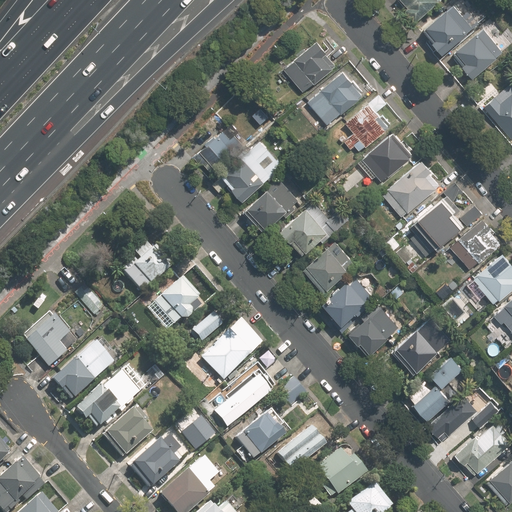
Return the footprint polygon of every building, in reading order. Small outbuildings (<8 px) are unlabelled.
[(437,0),(394,0),(403,10),(400,13),(410,25),(437,0)] [(475,23),(454,1),(420,32),(429,42),(425,46),(436,58),(475,23)] [(503,55),(477,25),(442,56),(467,86),(503,55)] [(335,67),(315,42),(280,70),(300,95),(335,67)] [(362,95),(341,71),(304,102),(324,127),(362,95)] [(511,87),(507,82),(480,109),(510,139),(511,137),(511,87)] [(384,128),(364,105),(342,125),(351,135),(342,143),(349,151),(353,147),(357,152),(384,128)] [(235,122),(196,154),(202,161),(204,159),(214,170),(246,144),(237,133),(242,130),(235,122)] [(408,155),(388,134),(356,165),(371,181),(374,177),(380,183),(408,155)] [(280,167),(258,142),(215,180),(237,205),(280,167)] [(437,185),(415,162),(380,195),(402,219),(437,185)] [(294,209),(291,205),(296,201),(277,180),(238,213),(257,235),(279,216),(282,220),(294,209)] [(455,211),(442,196),(410,223),(432,249),(461,225),(452,214),(455,211)] [(325,219),(310,202),(272,235),(282,247),(285,244),(297,258),(317,241),(319,244),(344,222),(334,211),(325,219)] [(481,215),(473,207),(459,220),(467,228),(477,219),(481,215)] [(477,219),(467,228),(445,250),(467,272),(493,246),(483,235),(487,230),(477,219)] [(399,245),(392,236),(383,245),(390,253),(399,245)] [(173,261),(152,240),(123,268),(144,289),(173,261)] [(353,267),(331,242),(298,272),(320,296),(353,267)] [(413,256),(402,244),(392,254),(403,266),(413,256)] [(511,276),(511,273),(497,255),(470,277),(472,279),(462,287),(475,302),(482,296),(491,307),(511,289),(511,281),(510,278),(511,276)] [(202,294),(183,273),(147,306),(167,327),(180,315),(181,315),(181,316),(182,316),(182,317),(183,317),(184,317),(185,317),(186,317),(187,317),(188,317),(189,317),(190,316),(191,316),(191,315),(192,315),(192,314),(193,313),(193,312),(194,311),(194,310),(194,309),(194,308),(193,307),(193,306),(193,305),(192,305),(192,304),(202,294)] [(348,287),(344,282),(316,307),(335,329),(365,303),(360,297),(365,293),(355,281),(348,287)] [(85,283),(76,290),(95,314),(105,306),(85,283)] [(511,297),(490,317),(498,326),(500,324),(511,337),(511,297)] [(397,327),(378,306),(344,338),(352,347),(355,345),(365,356),(397,327)] [(224,320),(214,308),(193,326),(203,339),(224,320)] [(72,329),(57,311),(26,338),(50,365),(69,347),(61,338),(72,329)] [(263,340),(242,317),(200,355),(221,378),(263,340)] [(448,342),(428,318),(386,354),(406,378),(448,342)] [(148,324),(137,334),(156,355),(167,345),(148,324)] [(115,358),(96,337),(54,375),(63,385),(66,383),(76,394),(115,358)] [(461,369),(450,356),(404,396),(411,404),(406,409),(420,425),(446,402),(436,390),(461,369)] [(105,383),(102,380),(77,404),(88,416),(93,411),(103,422),(119,406),(121,408),(148,384),(128,362),(105,383)] [(213,409),(227,425),(271,386),(258,371),(213,409)] [(470,415),(457,400),(425,427),(438,443),(470,415)] [(151,417),(138,401),(107,428),(127,451),(155,428),(148,419),(151,417)] [(235,435),(254,457),(288,428),(269,407),(235,435)] [(176,426),(193,447),(211,432),(194,411),(176,426)] [(328,438),(312,420),(278,450),(293,468),(328,438)] [(463,465),(471,475),(508,443),(491,424),(476,437),(473,434),(449,456),(460,468),(463,465)] [(161,439),(159,435),(133,457),(153,481),(181,457),(176,452),(183,447),(170,432),(161,439)] [(0,460),(13,450),(0,434),(0,460)] [(348,453),(341,444),(315,465),(339,493),(370,467),(354,448),(348,453)] [(159,489),(177,511),(189,511),(214,491),(211,488),(216,484),(211,477),(214,474),(220,470),(206,453),(200,458),(199,456),(159,489)] [(0,505),(5,511),(9,511),(40,487),(34,479),(41,474),(25,454),(18,460),(17,459),(0,472),(0,505)] [(511,468),(506,461),(483,480),(503,504),(511,496),(511,468)] [(382,511),(395,501),(374,477),(340,508),(343,511),(382,511)] [(47,502),(38,491),(12,511),(60,511),(51,499),(47,502)] [(202,511),(200,511),(240,511),(227,495),(218,503),(213,497),(199,509),(202,511)]
